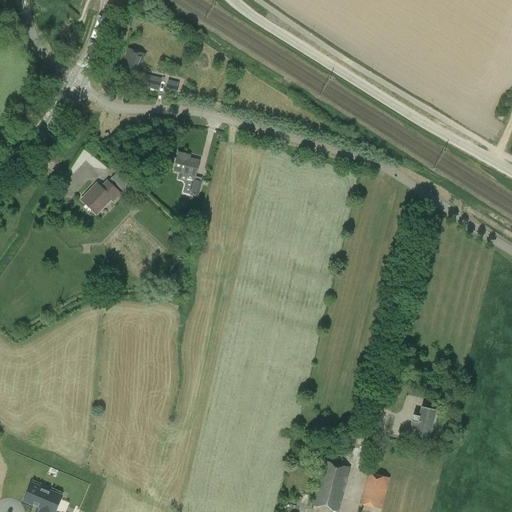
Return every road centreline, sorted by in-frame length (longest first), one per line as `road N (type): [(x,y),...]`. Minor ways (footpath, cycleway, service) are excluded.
road 1 (unclassified): [(511,251),(361,158),(215,115),(111,107),(76,84)]
road 2 (unclassified): [(511,172),(232,0)]
